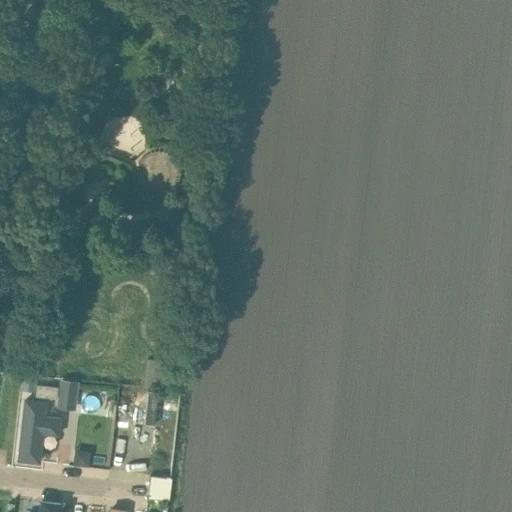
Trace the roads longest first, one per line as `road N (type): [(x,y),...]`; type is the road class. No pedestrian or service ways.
road 1 (unclassified): [(0,167),(19,0)]
road 2 (residential): [(0,476),(133,492)]
